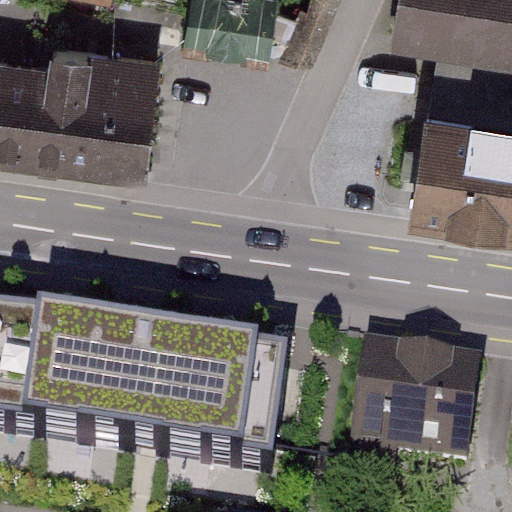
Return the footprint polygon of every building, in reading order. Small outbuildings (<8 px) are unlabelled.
[(195,0),(188,44),(268,57),(276,0),(195,0)] [(338,0),(312,0),(286,60),(311,65),(338,0)] [(511,0),(401,0),(397,33),(451,41),(445,78),(511,88),(511,0)] [(7,64),(0,117),(0,151),(144,172),(160,63),(56,48),(53,70),(7,64)] [(436,76),(416,207),(511,223),(511,88),(445,78),(436,76)] [(0,417),(273,458),(288,351),(0,308),(0,417)] [(482,370),(369,354),(351,478),(396,484),(400,452),(469,462),(482,370)]
